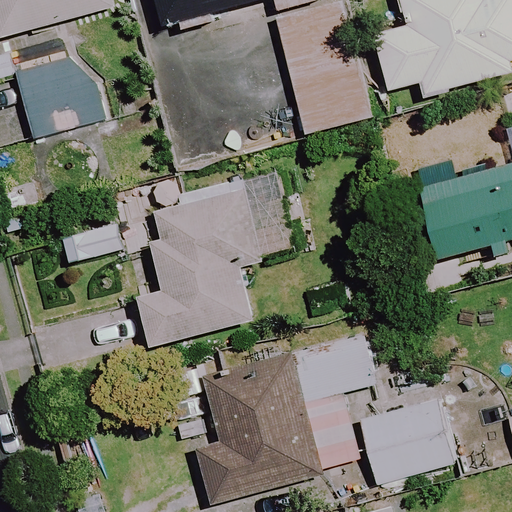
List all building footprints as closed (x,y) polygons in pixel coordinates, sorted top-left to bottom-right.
[(118,12),(114,0),(0,0),(0,23),(5,42),(118,12)] [(376,119),(346,2),(326,7),(323,0),(158,0),(168,38),(230,22),(228,13),(271,2),(275,20),(305,137),(356,124),(376,119)] [(384,26),(399,86),(430,78),(432,86),(511,66),(511,0),(410,0),(415,18),(384,26)] [(86,55),(20,72),(37,141),(104,124),(86,55)] [(511,166),(428,190),(449,261),(511,243),(511,166)] [(294,224),(282,178),(154,211),(163,246),(155,248),(167,295),(144,300),(157,350),(259,324),(245,268),(301,254),(294,224)] [(193,444),(211,511),(364,468),(344,398),(380,388),(364,332),(209,376),(226,435),(193,444)] [(452,406),(362,424),(375,488),(465,470),(452,406)]
